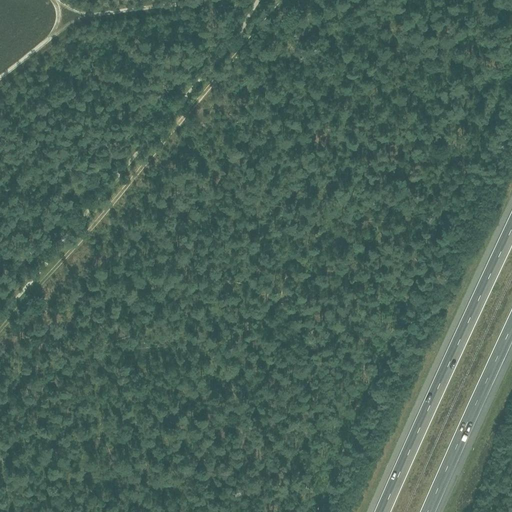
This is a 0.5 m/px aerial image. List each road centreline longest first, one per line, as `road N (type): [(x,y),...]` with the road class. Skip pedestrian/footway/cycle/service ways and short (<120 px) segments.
road 1 (track): [(0,328),(284,0)]
road 2 (track): [(385,220),(155,511)]
road 3 (motorway): [(511,228),(382,511)]
road 4 (motorway): [(427,511),(511,324)]
road 5 (track): [(70,15),(193,0)]
